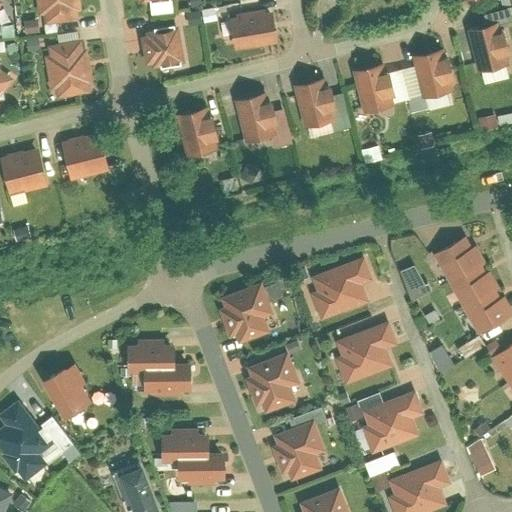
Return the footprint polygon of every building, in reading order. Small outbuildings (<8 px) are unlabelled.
[(77,0),(41,0),(43,21),(79,19),(77,0)] [(231,15),(237,46),(276,39),(270,7),(231,15)] [(209,21),(209,8),(194,8),(194,21),(209,21)] [(499,19),(469,28),(479,65),(509,57),(499,19)] [(185,59),(178,26),(151,31),(152,39),(143,41),(146,59),(156,58),(157,65),(185,59)] [(86,40),(47,47),(56,94),(94,87),(86,40)] [(440,46),(414,52),(424,92),(450,86),(440,46)] [(382,62),(354,70),(364,108),(393,100),(382,62)] [(0,95),(13,74),(0,66),(0,95)] [(323,75),(294,83),(304,121),(333,114),(323,75)] [(266,91),(237,99),(246,135),(276,127),(266,91)] [(206,104),(178,111),(189,152),(216,144),(206,104)] [(100,132),(63,142),(71,171),(108,161),(100,132)] [(40,145),(1,155),(11,192),(50,182),(40,145)] [(448,279),(486,259),(471,232),(434,251),(448,279)] [(373,277),(364,254),(312,274),(318,288),(311,291),(321,317),(368,299),(362,281),(373,277)] [(462,304),(499,283),(486,259),(448,279),(462,304)] [(405,269),(417,298),(434,291),(422,262),(405,269)] [(271,329),(265,314),(273,311),(261,278),(221,293),(225,303),(218,306),(228,332),(235,330),(239,341),(271,329)] [(477,331),(511,311),(511,306),(499,283),(462,304),(477,331)] [(398,342),(389,318),(337,338),(342,352),(336,355),(346,381),(394,363),(387,346),(398,342)] [(136,341),(128,341),(128,369),(143,369),(144,386),(152,386),(152,392),(184,391),(183,386),(192,385),(191,357),(176,357),(175,339),(164,339),(163,335),(136,336),(136,341)] [(511,383),(511,382),(511,341),(492,355),(511,383)] [(448,344),(434,350),(444,369),(457,363),(448,344)] [(296,398),(290,383),(300,379),(288,348),(247,363),(250,372),(245,374),(256,402),(261,400),(265,410),(296,398)] [(76,356),(44,374),(64,411),(92,395),(83,379),(87,377),(76,356)] [(425,411),(416,387),(362,407),(368,423),(363,425),(373,451),(422,433),(415,415),(425,411)] [(19,394),(0,408),(0,416),(3,421),(0,423),(0,443),(25,477),(73,440),(52,412),(40,421),(19,394)] [(326,447),(313,415),(274,430),(278,440),(271,443),(282,470),(288,467),(292,477),(322,465),(316,451),(326,447)] [(171,431),(162,431),(163,459),(178,459),(178,476),(187,476),(187,482),(218,481),(218,476),(226,475),(225,447),(210,447),(210,429),(198,429),(198,425),(171,426),(171,431)] [(469,444),(480,467),(497,460),(486,436),(469,444)] [(401,449),(370,460),(375,473),(405,463),(401,449)] [(451,481),(442,456),(388,477),(394,492),(389,494),(395,511),(419,511),(447,501),(441,485),(451,481)] [(151,511),(162,508),(143,458),(114,469),(128,505),(133,503),(136,511),(151,511)] [(0,511),(4,511),(15,489),(0,482),(0,511)] [(351,511),(340,483),(301,499),(304,508),(298,510),(299,511),(351,511)] [(202,509),(202,498),(175,500),(176,511),(202,509)]
